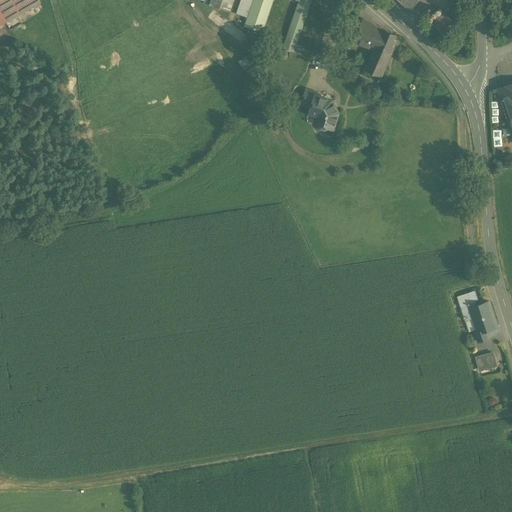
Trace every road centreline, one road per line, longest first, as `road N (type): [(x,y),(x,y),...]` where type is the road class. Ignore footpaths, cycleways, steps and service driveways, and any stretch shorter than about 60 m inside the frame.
road 1 (tertiary): [(511,329),(491,254),(478,131),(463,88)]
road 2 (tertiary): [(463,88),(376,0)]
